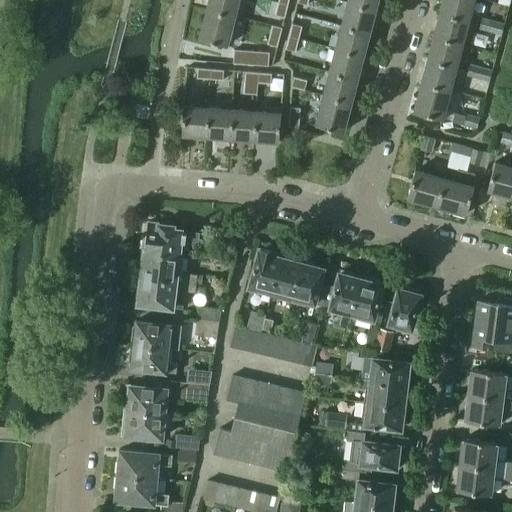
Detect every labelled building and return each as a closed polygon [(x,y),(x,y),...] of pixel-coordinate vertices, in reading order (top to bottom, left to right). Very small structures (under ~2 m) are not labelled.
[(238,2),(238,0),(208,0),(206,8),(232,15),(236,2),(238,2)] [(376,9),(378,0),(350,0),(350,2),(376,9)] [(467,8),(469,0),(443,0),(440,12),(467,19),(470,9),(467,8)] [(370,32),(376,9),(350,2),(346,15),(344,15),(341,24),(370,32)] [(229,29),(232,15),(206,8),(198,39),(226,46),(231,29),(229,29)] [(316,26),(319,15),(307,12),(305,23),(316,26)] [(464,30),(467,19),(440,12),(434,36),(459,43),(462,30),(464,30)] [(330,18),(319,15),(316,26),(327,29),(330,18)] [(491,32),(493,21),(482,18),(479,29),(491,32)] [(502,35),(505,24),(493,21),(491,32),(502,35)] [(370,32),(341,24),(339,34),(341,35),(337,48),(364,55),(370,32)] [(455,56),(459,43),(434,36),(428,59),(455,66),(457,56),(455,56)] [(241,39),(239,50),(254,54),(257,43),(241,39)] [(357,83),(364,55),(337,48),(333,61),(331,61),(327,76),(357,83)] [(304,72),(306,62),(295,59),(292,69),(304,72)] [(452,77),(455,66),(428,59),(421,83),(447,89),(450,76),(452,77)] [(318,65),(306,62),(304,72),(315,75),(318,65)] [(478,78),(481,68),(470,65),(467,75),(478,78)] [(196,81),(197,68),(187,67),(186,80),(196,81)] [(490,81),(492,71),(481,68),(478,78),(490,81)] [(221,71),(211,70),(210,82),(220,83),(221,71)] [(235,71),(234,84),(244,85),(245,72),(235,71)] [(259,73),(258,86),(268,87),(269,74),(259,73)] [(352,103),(357,83),(327,76),(326,82),(328,83),(325,96),(352,103)] [(443,103),(447,89),(421,83),(414,112),(441,120),(445,103),(443,103)] [(344,132),(352,103),(325,96),(322,108),(320,108),(315,125),(344,132)] [(206,137),(208,110),(194,109),(194,107),(185,106),(183,135),(206,137)] [(306,111),(291,107),(289,117),(303,121),(306,111)] [(206,137),(231,139),(231,112),(218,111),(219,109),(208,108),(208,110),(206,137)] [(253,140),(256,114),(242,113),(242,111),(231,111),(231,112),(231,139),(253,140)] [(278,142),(280,116),(266,115),(266,113),(256,112),(256,114),(253,140),(278,142)] [(477,129),(480,118),(466,114),(463,125),(477,129)] [(511,145),(511,133),(504,132),(501,142),(511,145)] [(431,152),(435,139),(425,136),(421,149),(431,152)] [(484,152),(478,151),(473,149),(469,163),(481,166),(484,152)] [(509,196),(511,185),(511,168),(503,166),(504,164),(494,161),(487,190),(509,196)] [(434,205),(441,179),(428,175),(428,173),(414,169),(406,198),(434,205)] [(464,214),(475,175),(458,170),(455,183),(441,179),(434,205),(464,214)] [(142,240),(141,250),(178,255),(180,241),(196,243),(198,232),(173,229),(173,226),(147,223),(145,237),(142,240)] [(176,272),(178,255),(141,250),(139,263),(142,265),(140,276),(175,280),(196,283),(202,284),(203,275),(176,272)] [(271,293),(280,258),(257,252),(248,286),(271,293)] [(292,299),(301,264),(280,258),(271,293),(292,299)] [(323,270),(301,264),(292,299),(313,304),(323,270)] [(351,313),(360,279),(338,273),(335,287),(327,285),(321,306),(340,311),(337,326),(347,328),(351,313)] [(195,293),(196,283),(175,280),(140,276),(139,288),(136,290),(135,296),(138,299),(137,303),(183,309),(185,292),(195,293)] [(382,285),(360,279),(351,313),(382,322),(387,301),(378,298),(382,285)] [(420,295),(397,289),(388,323),(410,330),(411,328),(414,329),(417,319),(414,318),(420,295)] [(511,307),(477,303),(472,346),(497,349),(498,341),(511,342),(511,307)] [(220,322),(221,311),(199,308),(197,319),(220,322)] [(248,325),(261,329),(264,317),(251,314),(248,325)] [(270,331),(273,320),(264,318),(261,329),(270,331)] [(218,338),(220,322),(197,319),(195,335),(218,338)] [(177,349),(180,326),(136,321),(136,324),(133,327),(130,344),(166,348),(177,349)] [(310,345),(316,325),(306,323),(302,339),(302,342),(310,345)] [(242,349),(246,330),(234,327),(229,346),(242,349)] [(388,352),(393,332),(380,329),(374,348),(388,352)] [(253,352),(258,333),(246,330),(242,349),(253,352)] [(265,355),(270,336),(258,333),(253,352),(265,355)] [(277,358),(281,339),(270,336),(265,355),(277,358)] [(289,361),(293,342),(281,339),(277,358),(289,361)] [(299,364),(304,345),(293,342),(289,361),(299,364)] [(165,360),(166,348),(130,344),(128,361),(132,363),(131,367),(174,373),(176,362),(165,360)] [(317,348),(304,345),(299,364),(312,368),(317,348)] [(362,372),(361,380),(405,386),(408,363),(366,358),(364,372),(362,372)] [(332,377),(333,365),(316,363),(314,375),(318,375),(332,377)] [(504,374),(471,370),(468,395),(501,399),(511,400),(511,389),(503,388),(504,374)] [(164,412),(165,401),(179,402),(180,400),(208,403),(211,373),(187,371),(186,384),(165,381),(165,389),(129,386),(128,395),(125,395),(123,408),(164,412)] [(238,402),(244,379),(232,375),(226,398),(238,402)] [(330,387),(332,377),(318,375),(317,385),(330,387)] [(251,405),(257,382),(244,379),(238,402),(251,405)] [(402,408),(405,386),(361,380),(359,389),(369,390),(367,403),(402,408)] [(263,408),(269,385),(257,382),(251,405),(263,408)] [(275,411),(281,388),(269,385),(263,408),(275,411)] [(287,413),(293,391),(281,388),(275,411),(287,413)] [(299,416),(305,394),(293,391),(287,413),(299,416)] [(498,425),(501,399),(468,395),(465,421),(498,425)] [(302,421),(315,423),(318,398),(305,397),(302,421)] [(292,446),(299,416),(287,413),(275,411),(263,408),(251,405),(238,402),(230,431),(244,434),(256,437),(268,440),(280,443),(292,446)] [(400,430),(402,408),(367,403),(358,402),(356,416),(365,417),(364,425),(400,430)] [(161,438),(164,412),(123,408),(122,423),(125,424),(124,434),(161,438)] [(348,414),(327,412),(325,427),(346,429),(348,414)] [(225,454),(230,431),(218,428),(213,451),(225,454)] [(238,457),(244,434),(230,431),(225,454),(238,457)] [(394,469),(398,445),(364,441),(365,433),(347,431),(346,441),(351,442),(349,461),(344,460),(343,470),(360,472),(371,473),(372,466),(394,469)] [(250,461),(256,437),(244,434),(238,457),(250,461)] [(198,450),(199,437),(174,435),(173,448),(178,448),(195,450),(198,450)] [(262,464),(268,440),(256,437),(250,461),(262,464)] [(496,444),(463,439),(460,465),(493,469),(496,444)] [(274,467),(280,443),(268,440),(262,464),(274,467)] [(285,470),(292,446),(280,443),(274,467),(285,470)] [(194,463),(195,450),(178,448),(177,462),(194,463)] [(170,455),(120,449),(118,475),(155,478),(157,464),(169,466),(170,455)] [(490,495),(493,469),(460,465),(456,491),(490,495)] [(342,478),(357,480),(354,502),(390,506),(392,485),(359,480),(360,472),(343,470),(342,478)] [(154,493),(155,478),(118,475),(115,500),(165,505),(164,511),(182,511),(183,503),(165,502),(166,494),(154,493)] [(214,499),(218,483),(207,480),(203,496),(214,499)] [(224,501),(228,485),(218,483),(214,499),(224,501)] [(234,504),(238,488),(228,485),(224,501),(234,504)] [(245,506),(248,490),(238,488),(234,504),(245,506)] [(255,509),(258,493),(248,490),(245,506),(255,509)] [(265,511),(269,495),(258,493),(255,509),(265,511)] [(267,511),(275,511),(279,498),(269,495),(265,511),(267,511)] [(388,511),(389,506),(348,502),(346,511),(388,511)] [(299,511),(300,506),(281,503),(279,511),(299,511)]
